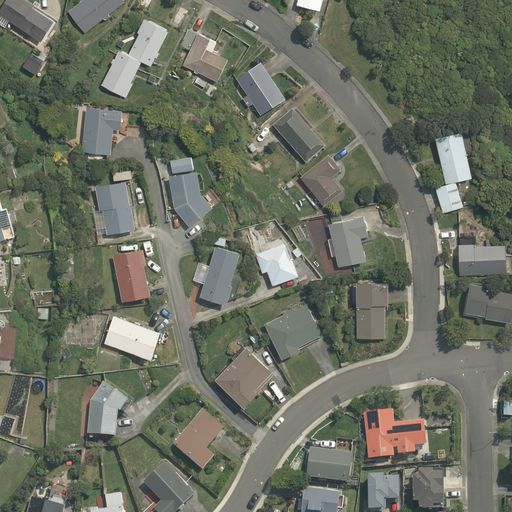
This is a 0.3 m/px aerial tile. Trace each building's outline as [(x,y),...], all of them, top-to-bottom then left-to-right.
[(8,0),(0,13),(43,41),(56,21),(35,7),(37,4),(30,0),(8,0)] [(84,0),(70,11),(86,32),(128,0),(127,0),(84,0)] [(146,10),(151,0),(140,0),(138,6),(146,10)] [(320,10),(322,0),(298,0),(297,4),(320,10)] [(181,28),(189,10),(179,6),(171,23),(181,28)] [(130,54),(144,61),(152,66),(171,32),(146,18),(139,31),(142,32),(130,54)] [(185,64),(219,81),(230,59),(208,48),(212,39),(191,28),(182,45),(192,50),(185,64)] [(133,82),(144,61),(130,54),(121,50),(103,84),(127,97),(135,83),(133,82)] [(255,103),(262,114),(287,98),(263,62),(239,79),(249,95),(244,98),(250,106),(255,103)] [(86,162),(108,164),(109,154),(112,154),(115,129),(122,129),(124,110),(89,107),(84,151),(87,151),(86,162)] [(274,124),(308,162),(327,144),(294,107),(274,124)] [(57,137),(69,132),(66,125),(54,130),(57,137)] [(435,137),(446,183),(472,177),(461,131),(435,137)] [(248,149),(253,144),(249,140),(244,145),(248,149)] [(303,176),(325,205),(344,190),(333,176),(342,168),(331,154),(303,176)] [(191,156),(170,160),(173,173),(194,169),(191,156)] [(17,178),(14,167),(5,169),(9,180),(17,178)] [(87,170),(89,179),(99,177),(98,168),(87,170)] [(176,208),(191,226),(214,206),(204,194),(199,170),(171,176),(176,208)] [(455,181),(435,187),(443,212),(463,206),(455,181)] [(82,233),(82,243),(99,242),(99,233),(108,232),(109,234),(137,230),(134,204),(131,204),(128,182),(98,186),(102,210),(96,211),(98,228),(92,228),(92,233),(82,233)] [(7,209),(4,196),(0,197),(0,255),(5,255),(3,242),(5,241),(4,240),(11,238),(8,227),(18,224),(13,207),(7,209)] [(331,224),(340,266),(368,260),(363,237),(370,235),(366,216),(331,224)] [(228,239),(216,236),(214,243),(226,246),(228,239)] [(274,284),(300,275),(294,258),(290,259),(284,243),(256,253),(262,272),(269,270),(274,284)] [(459,244),(461,275),(508,273),(507,244),(476,245),(476,243),(459,244)] [(303,253),(298,246),(291,251),(297,258),(303,253)] [(202,296),(229,305),(235,286),(232,285),(241,254),(217,247),(211,265),(200,262),(195,279),(206,283),(202,296)] [(115,255),(125,301),(152,295),(146,264),(148,264),(145,249),(115,255)] [(13,264),(22,264),(22,253),(13,253),(13,264)] [(358,282),(359,338),(387,337),(387,303),(390,303),(390,281),(358,282)] [(487,318),(511,322),(511,321),(511,292),(492,289),(493,286),(471,282),(466,312),(487,316),(487,318)] [(266,323),(284,358),(302,348),(301,345),(325,333),(309,302),(294,309),(292,306),(284,310),(286,313),(266,323)] [(107,342),(154,358),(163,331),(116,315),(107,342)] [(217,379),(246,406),(260,392),(257,389),(274,370),(248,346),(217,379)] [(68,378),(70,366),(58,365),(57,376),(68,378)] [(132,402),(129,401),(130,399),(104,382),(92,401),(91,405),(88,434),(96,435),(96,445),(114,445),(115,436),(117,436),(120,412),(120,411),(122,412),(122,411),(125,413),(132,402)] [(502,419),(511,419),(511,410),(509,411),(509,401),(502,401),(502,419)] [(175,444),(204,469),(217,455),(209,449),(227,429),(205,410),(175,444)] [(366,413),(370,458),(395,456),(395,448),(400,447),(400,454),(417,452),(416,445),(427,444),(425,420),(396,423),(395,411),(366,413)] [(357,478),(357,471),(351,470),(353,453),(311,448),(307,476),(349,482),(350,477),(357,478)] [(155,507),(159,511),(177,511),(196,494),(166,462),(145,482),(163,501),(155,507)] [(445,509),(444,469),(419,469),(419,476),(414,476),(415,502),(420,502),(420,509),(445,509)] [(401,499),(400,476),(384,477),(384,474),(370,474),(371,511),(383,511),(383,509),(386,509),(385,500),(401,499)] [(339,511),(342,492),(307,488),(306,488),(303,511),(339,511)] [(65,506),(67,499),(55,496),(56,492),(52,491),(49,501),(32,497),(28,511),(65,511),(67,506),(65,506)] [(106,495),(108,508),(108,511),(124,511),(122,493),(106,495)]
